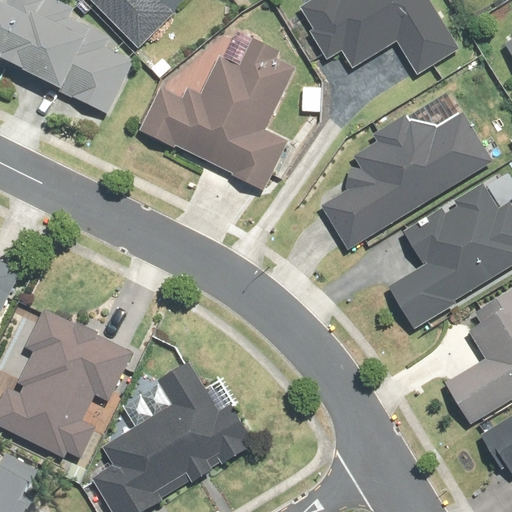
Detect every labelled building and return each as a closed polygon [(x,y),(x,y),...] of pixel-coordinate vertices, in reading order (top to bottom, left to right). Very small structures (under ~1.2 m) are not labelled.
[(0,8),(0,67),(101,119),(129,61),(107,51),(111,42),(70,21),(75,11),(53,0),(7,0),(2,10),(0,8)] [(86,0),(135,50),(169,17),(154,0),(86,0)] [(456,53),(424,0),(341,0),(337,3),(335,0),(316,0),(298,11),(311,32),(308,35),(325,63),(340,54),(350,71),(395,44),(415,78),(456,53)] [(511,40),(502,47),(511,63),(511,40)] [(249,41),(237,68),(218,59),(201,97),(186,90),(180,102),(158,92),(137,137),(170,152),(171,147),(231,174),(228,180),(262,196),(285,143),(263,133),(292,70),(274,62),(278,53),(249,41)] [(431,136),(420,118),(405,128),(400,120),(371,138),(375,146),(353,160),(357,167),(336,180),(345,194),(319,210),(345,253),(492,163),(463,116),(431,136)] [(411,330),(511,269),(511,214),(507,206),(495,213),(481,189),(452,206),(454,209),(444,216),(440,209),(399,234),(420,269),(386,289),(411,330)] [(0,300),(20,259),(0,250),(0,300)] [(468,428),(511,401),(511,288),(469,315),(477,329),(466,335),(483,362),(443,387),(468,428)] [(132,357),(44,311),(23,352),(33,357),(17,387),(21,389),(16,397),(4,390),(0,397),(0,432),(61,465),(68,452),(79,458),(93,431),(80,424),(95,397),(107,404),(132,357)] [(156,383),(170,408),(101,449),(112,467),(91,480),(109,511),(146,511),(247,453),(240,442),(248,437),(231,408),(236,405),(222,382),(204,393),(187,365),(156,383)] [(511,416),(475,438),(487,459),(495,454),(511,482),(511,481),(511,416)] [(0,511),(57,511),(59,511),(29,496),(43,468),(8,450),(0,466),(0,511)]
